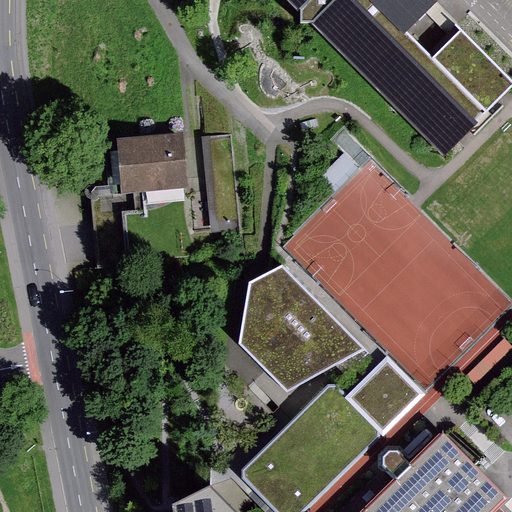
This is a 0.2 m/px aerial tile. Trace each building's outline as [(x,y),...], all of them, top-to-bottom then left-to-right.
[(290,0),(299,9),(301,23),(314,25),(443,159),(511,90),(511,77),(467,30),(439,57),(414,31),(442,5),(437,0),(290,0)] [(226,138),(205,141),(213,225),(235,223),(226,138)] [(182,139),(124,145),(130,199),(188,193),(182,139)] [(363,166),(348,152),(324,176),(339,190),(363,166)] [(115,196),(86,199),(92,267),(121,264),(115,196)] [(280,266),(247,285),(238,344),(285,396),(361,354),(280,266)] [(474,382),(511,343),(511,342),(505,336),(467,376),(474,382)] [(385,353),(345,392),(375,423),(383,430),(423,392),(385,353)] [(337,383),(326,382),(246,461),(247,471),(280,509),(293,511),(372,436),(375,423),(345,392),(337,383)] [(495,511),(511,495),(511,486),(451,428),(420,460),(404,444),(391,458),(408,475),(371,511),(495,511)] [(230,511),(209,480),(179,485),(181,511),(230,511)]
